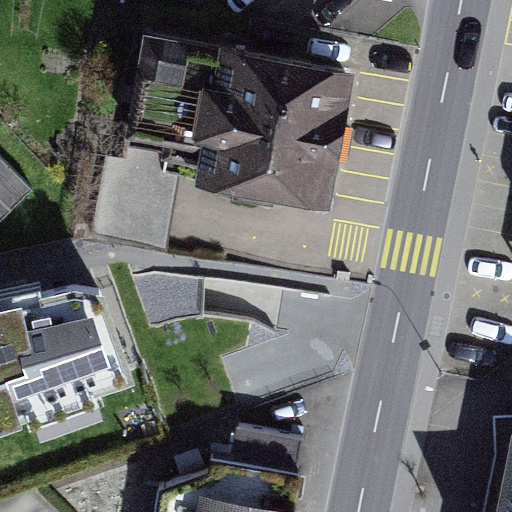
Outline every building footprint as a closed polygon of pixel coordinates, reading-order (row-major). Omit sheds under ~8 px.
[(203,172),(327,194),(352,56),(145,20),(128,112),(211,127),(203,172)] [(0,160),(0,212),(26,185),(0,160)] [(0,300),(0,414),(121,377),(88,272),(0,300)] [(498,454),(484,511),(511,511),(511,410),(497,412),(498,454)] [(295,511),(299,490),(205,473),(198,511),(295,511)]
